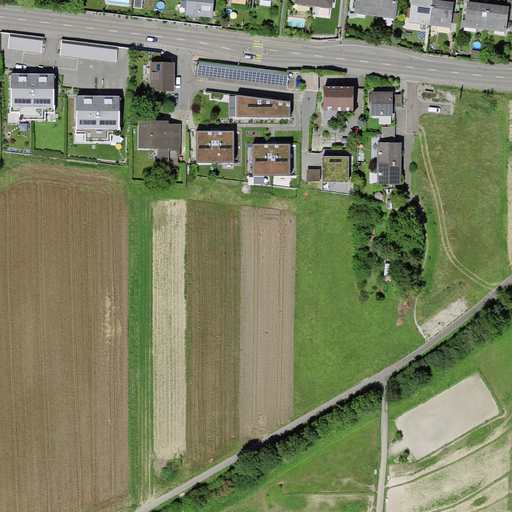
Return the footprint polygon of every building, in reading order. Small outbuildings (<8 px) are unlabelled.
[(142,0),(133,0),(133,10),(142,10),(142,0)] [(212,0),(184,0),(183,16),(210,20),(212,0)] [(332,0),(295,0),(295,4),(332,8),(332,0)] [(395,0),(354,0),(353,15),(393,20),(395,0)] [(453,1),(440,0),(411,0),(409,22),(439,25),(438,28),(450,30),(453,1)] [(508,7),(468,2),(465,25),(505,30),(508,7)] [(46,40),(9,35),(8,49),(45,53),(46,40)] [(117,47),(65,41),(63,54),(115,60),(117,47)] [(289,75),(199,62),(197,75),(287,88),(289,75)] [(172,66),(148,65),(147,96),(172,96),(172,66)] [(317,76),(302,76),(302,93),(317,93),(317,76)] [(56,118),(55,87),(10,88),(10,120),(21,120),(21,125),(42,125),(42,119),(56,118)] [(352,90),(321,90),(320,122),(335,122),(335,113),(351,114),(352,90)] [(401,97),(370,96),(369,117),(393,117),(393,108),(400,109),(401,97)] [(290,104),(237,97),(236,120),(291,120),(290,104)] [(120,100),(76,100),(76,134),(88,133),(88,142),(110,142),(110,135),(120,135),(120,100)] [(163,119),(132,119),(133,148),(154,148),(155,163),(179,162),(178,124),(164,124),(163,119)] [(379,144),(376,145),(376,174),(370,174),(369,185),(399,185),(400,144),(396,144),(396,130),(380,130),(379,144)] [(232,133),(195,133),(195,164),(232,164),(232,133)] [(290,144),(251,144),(251,175),(290,175),(290,144)] [(319,156),(319,186),(349,185),(348,155),(319,156)]
